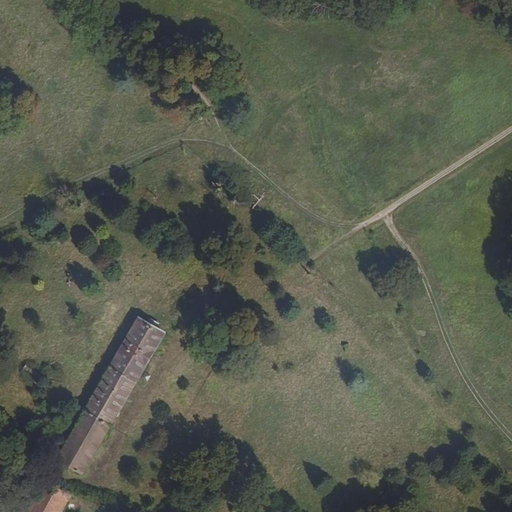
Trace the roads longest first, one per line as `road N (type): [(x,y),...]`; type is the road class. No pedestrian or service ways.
road 1 (track): [(312,258),(511,472)]
road 2 (track): [(511,130),(312,258)]
